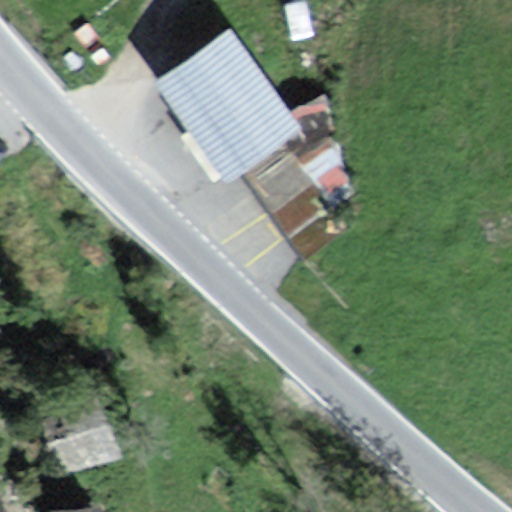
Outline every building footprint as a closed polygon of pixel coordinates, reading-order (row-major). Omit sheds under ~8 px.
[(295,123),(234,35),(163,83),(224,172),(235,164),(308,262),(357,218),(310,112),(295,123)] [(117,379),(51,405),(79,479),(146,453),(117,379)] [(0,427),(0,481),(19,473),(0,427)] [(35,511),(23,484),(0,494),(0,511),(35,511)] [(117,511),(115,503),(79,511),(117,511)]
